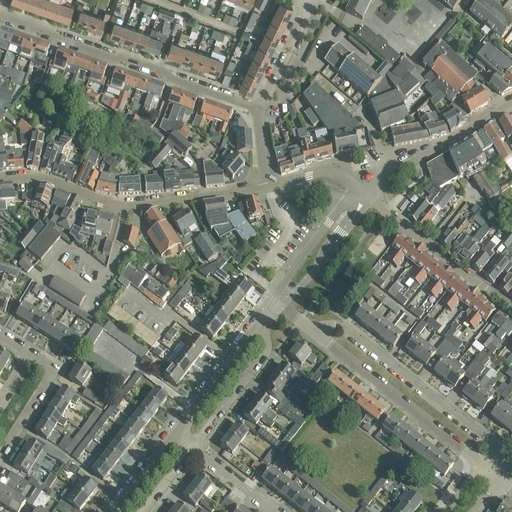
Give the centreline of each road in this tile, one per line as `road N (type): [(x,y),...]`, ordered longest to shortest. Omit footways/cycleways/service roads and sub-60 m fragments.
road 1 (residential): [(259,109),(0,13)]
road 2 (residential): [(0,179),(47,178),(127,204),(268,187)]
road 3 (residential): [(491,469),(496,446),(387,360),(339,325),(316,332)]
road 4 (residential): [(483,463),(316,332)]
road 5 (residential): [(511,310),(367,194)]
road 6 (residential): [(367,194),(511,102)]
road 7 (residential): [(192,446),(265,355),(262,322)]
road 8 (residential): [(0,456),(49,374),(30,353)]
road 9 (residential): [(130,292),(233,359)]
